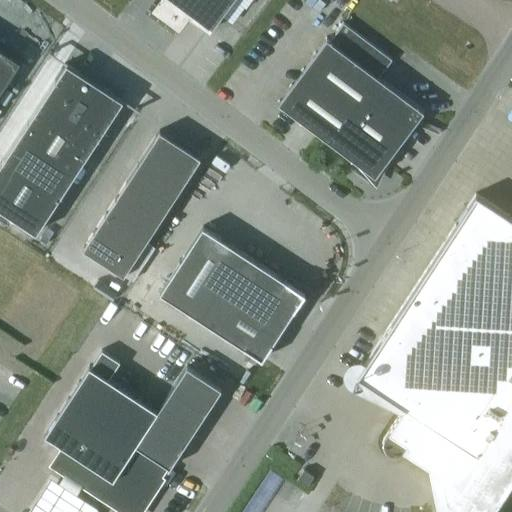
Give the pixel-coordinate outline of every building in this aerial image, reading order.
[(155,0),(151,6),(179,28),(188,15),(209,30),(230,0),(155,0)] [(330,39),(326,36),(278,101),(375,174),(423,109),(378,75),(392,58),(343,21),(330,39)] [(0,47),(0,90),(20,60),(0,47)] [(0,163),(0,207),(31,228),(36,231),(122,99),(66,62),(0,163)] [(158,131),(82,248),(123,275),(199,158),(158,131)] [(393,454),(399,453),(404,449),(440,472),(448,511),(456,511),(468,510),(477,506),(486,501),(494,494),(500,486),(511,468),(511,216),(475,192),(356,375),(404,406),(384,436),(382,442),(384,448),(388,453),(393,454)] [(160,291),(261,357),(304,292),(202,225),(160,291)] [(146,240),(124,273),(133,279),(155,246),(146,240)] [(89,364),(44,433),(68,448),(57,465),(80,480),(88,486),(89,485),(129,511),(137,511),(160,477),(160,478),(169,464),(220,386),(187,363),(157,409),(109,377),(120,360),(102,349),(91,365),(89,364)] [(268,501),(285,475),(274,468),(245,511),(257,511),(254,509),(262,497),(268,501)] [(297,478),(307,485),(314,475),(303,468),(297,478)] [(96,511),(51,483),(32,511),(96,511)]
